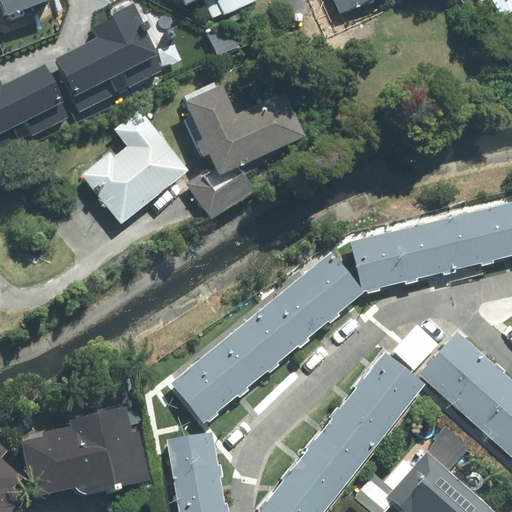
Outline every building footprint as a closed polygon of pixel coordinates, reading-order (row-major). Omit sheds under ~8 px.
[(163,0),(173,22),(202,10),(210,29),(258,9),(253,0),(163,0)] [(370,0),(326,0),(334,16),(370,0)] [(0,37),(10,33),(0,12),(0,37)] [(6,134),(52,113),(24,51),(0,61),(0,146),(10,142),(6,134)] [(207,88),(170,103),(205,184),(297,145),(280,105),(225,129),(207,88)] [(182,172),(131,108),(106,128),(118,142),(77,175),(117,224),(182,172)] [(511,205),(340,251),(353,298),(511,255),(511,205)] [(159,387),(194,429),(353,298),(318,256),(159,387)] [(511,378),(454,325),(411,372),(511,464),(511,378)] [(376,356),(250,511),(315,511),(416,387),(376,356)] [(21,510),(134,487),(118,414),(5,437),(14,479),(21,510)] [(362,511),(380,511),(384,507),(389,511),(490,511),(442,475),(461,450),(434,429),(403,468),(394,461),(375,486),(364,477),(347,499),(362,511)] [(159,443),(170,511),(218,511),(205,435),(159,443)] [(0,466),(0,511),(19,511),(21,510),(14,479),(0,466)]
